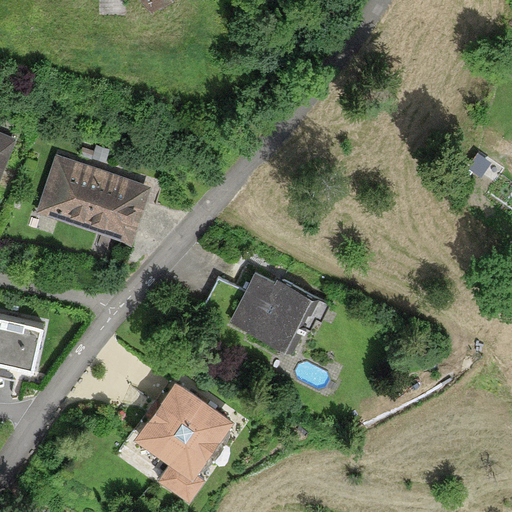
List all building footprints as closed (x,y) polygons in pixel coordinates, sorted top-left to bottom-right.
[(160,0),(129,0),(142,15),(160,0)] [(0,168),(14,134),(0,128),(0,168)] [(147,177),(52,149),(32,212),(128,241),(147,177)] [(319,299),(251,267),(226,320),(294,352),(319,299)] [(46,318),(0,307),(0,374),(31,382),(46,318)] [(233,408),(171,370),(131,435),(193,473),(233,408)]
